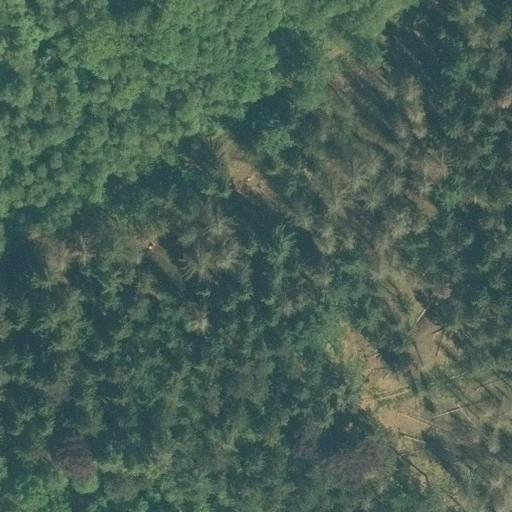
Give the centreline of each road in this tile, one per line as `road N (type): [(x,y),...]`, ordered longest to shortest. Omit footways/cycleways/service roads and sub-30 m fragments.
road 1 (track): [(0,470),(94,479),(511,358)]
road 2 (track): [(0,253),(234,118),(400,0)]
road 3 (track): [(275,511),(233,496),(94,479)]
